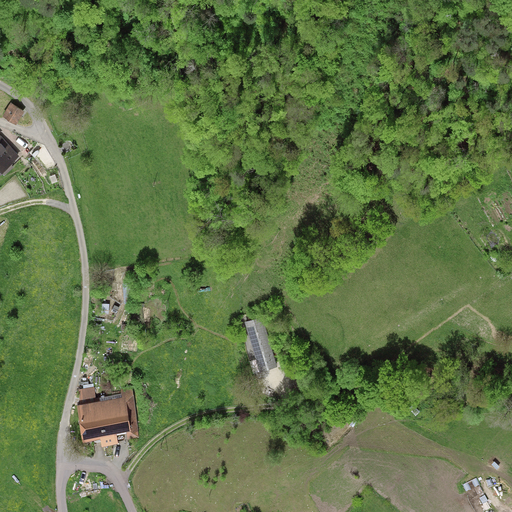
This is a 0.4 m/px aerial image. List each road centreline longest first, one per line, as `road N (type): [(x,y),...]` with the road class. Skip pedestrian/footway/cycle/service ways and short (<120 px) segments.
road 1 (residential): [(0,87),(26,105),(57,153),(86,253),(85,319),(61,462)]
road 2 (track): [(120,482),(172,427),(287,402),(271,377)]
